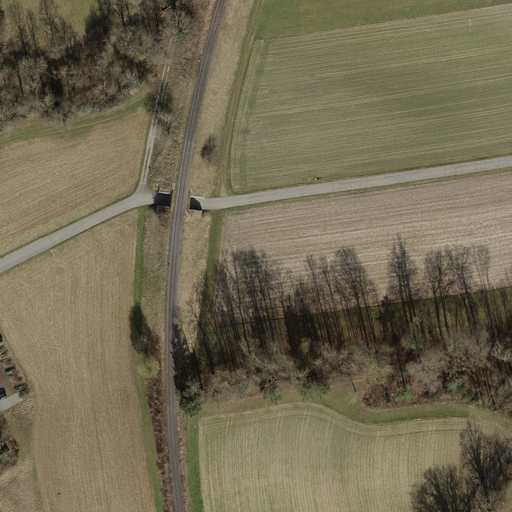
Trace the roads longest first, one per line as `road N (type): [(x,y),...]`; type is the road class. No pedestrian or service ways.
road 1 (unclassified): [(0,265),(142,194),(253,201),(511,157)]
road 2 (track): [(166,511),(141,312),(142,194)]
road 3 (track): [(222,201),(242,71),(264,0)]
road 4 (track): [(188,0),(142,194)]
